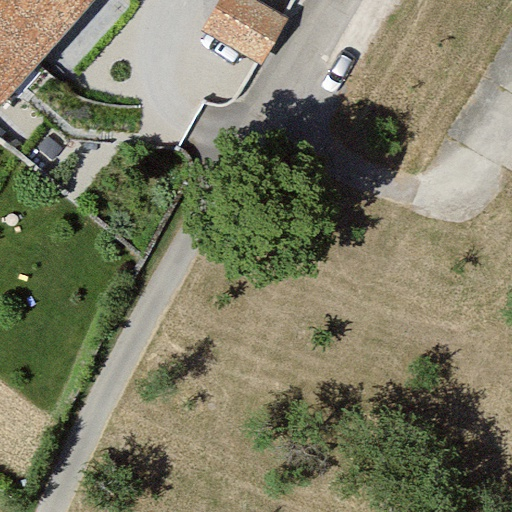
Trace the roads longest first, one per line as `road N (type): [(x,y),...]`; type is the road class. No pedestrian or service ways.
road 1 (track): [(230,165),(131,343),(55,511)]
road 2 (residential): [(335,0),(230,165)]
